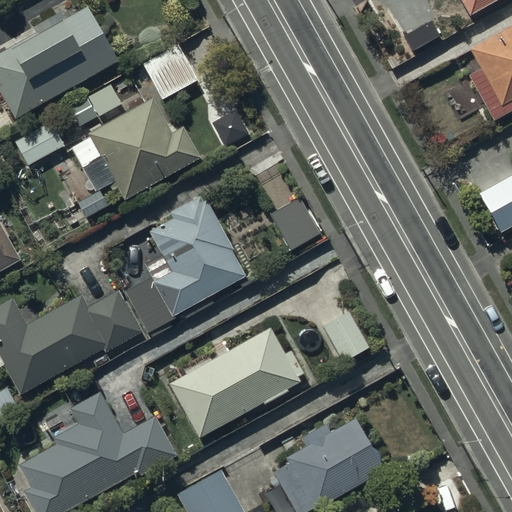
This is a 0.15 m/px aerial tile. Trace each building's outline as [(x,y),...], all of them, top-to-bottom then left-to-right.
[(462,0),(471,14),(496,0),(462,0)] [(117,63),(88,11),(0,59),(0,85),(18,118),(117,63)] [(511,101),(511,32),(473,53),(484,75),(473,81),(494,120),(511,110),(511,105),(510,102),(511,101)] [(179,47),(143,66),(162,102),(198,82),(179,47)] [(171,141),(152,107),(75,148),(99,192),(118,182),(127,198),(199,160),(185,133),(171,141)] [(64,147),(52,124),(17,143),(30,166),(64,147)] [(511,228),(511,179),(481,198),(502,234),(511,228)] [(99,194),(98,195),(77,208),(87,223),(109,210),(99,194)] [(298,201),(272,215),(292,252),(319,237),(298,201)] [(203,209),(200,203),(174,217),(177,222),(154,234),(176,276),(160,285),(175,312),(241,277),(228,253),(231,251),(208,207),(203,209)] [(0,271),(18,261),(0,228),(0,271)] [(169,323),(149,287),(131,297),(150,333),(169,323)] [(119,296),(87,314),(107,349),(108,352),(140,335),(119,296)] [(87,314),(80,301),(28,330),(13,303),(0,309),(0,352),(23,395),(107,349),(87,314)] [(350,316),(327,328),(345,362),(368,350),(350,316)] [(285,359),(270,333),(172,388),(201,440),(300,385),(296,379),(302,375),(291,356),(285,359)] [(7,391),(0,394),(0,419),(18,409),(7,391)] [(124,436),(101,395),(73,410),(82,427),(56,441),(61,449),(26,468),(39,492),(31,496),(39,511),(65,511),(136,473),(138,478),(176,457),(155,419),(124,436)] [(304,511),(379,472),(355,427),(332,439),(328,431),(305,442),(310,451),(294,459),(298,467),(282,476),(302,511),(304,511)] [(239,511),(220,478),(184,498),(191,511),(239,511)]
